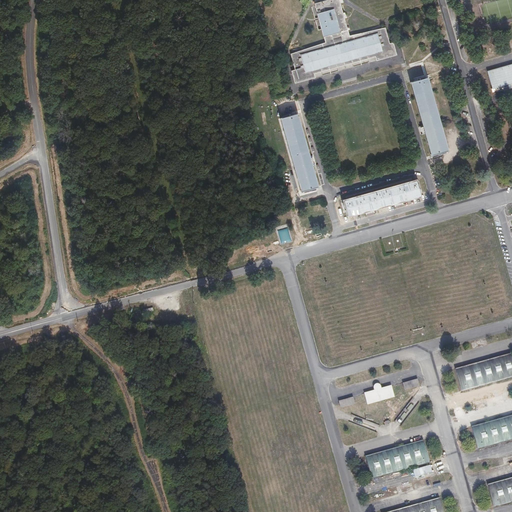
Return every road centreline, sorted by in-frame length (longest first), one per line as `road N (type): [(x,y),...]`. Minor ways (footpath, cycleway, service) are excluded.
road 1 (unclassified): [(69,315),(511,192)]
road 2 (unclassified): [(69,315),(32,102),(33,0)]
road 3 (unclassified): [(166,511),(127,387),(69,315)]
